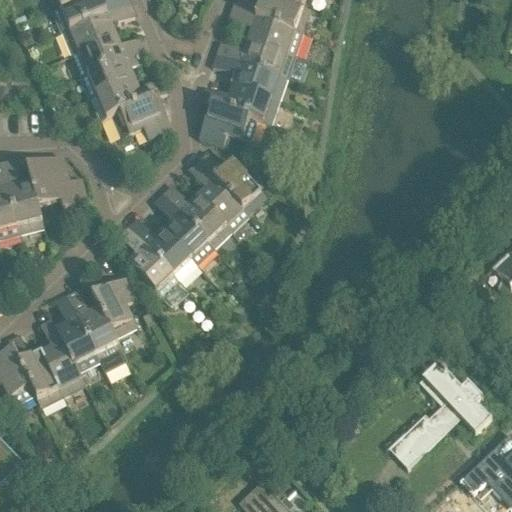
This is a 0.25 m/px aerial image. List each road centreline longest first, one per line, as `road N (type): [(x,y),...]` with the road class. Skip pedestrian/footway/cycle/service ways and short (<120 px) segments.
road 1 (residential): [(0,334),(125,211)]
road 2 (residential): [(125,211),(76,151),(0,152)]
road 3 (residential): [(125,211),(184,158),(191,94)]
